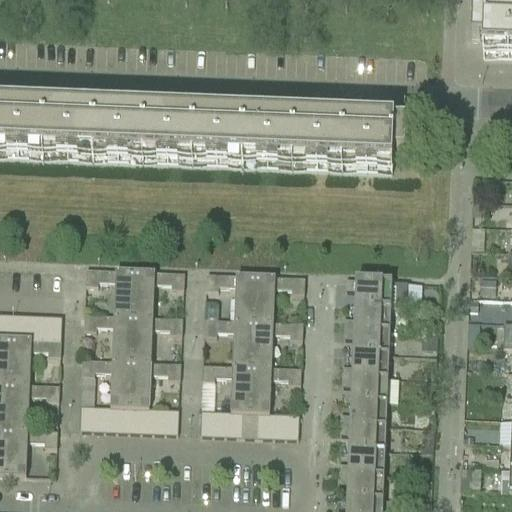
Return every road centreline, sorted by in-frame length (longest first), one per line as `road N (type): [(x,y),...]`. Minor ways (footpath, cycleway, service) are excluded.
road 1 (tertiary): [(511,105),(0,85)]
road 2 (residential): [(297,511),(299,464),(92,455)]
